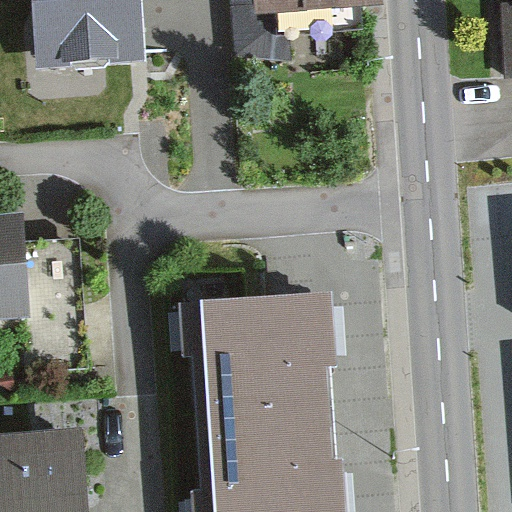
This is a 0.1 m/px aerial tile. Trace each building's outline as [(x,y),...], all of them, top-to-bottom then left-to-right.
[(132,0),(40,0),(44,56),(136,50),(132,0)] [(373,0),(253,0),(255,22),(375,14),(373,0)] [(12,219),(0,220),(0,307),(20,306),(12,219)] [(334,511),(320,290),(200,298),(214,511),(334,511)] [(88,511),(85,436),(0,440),(0,511),(88,511)]
